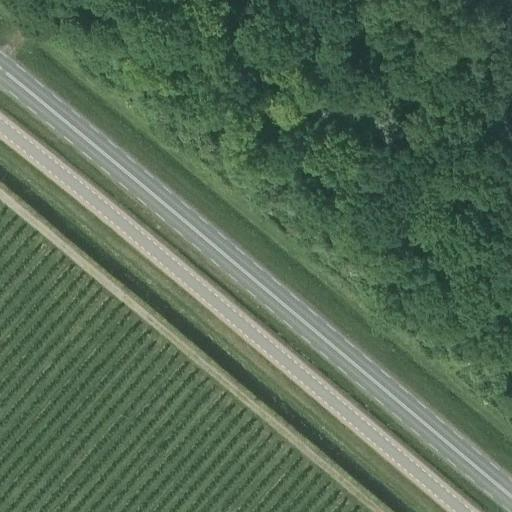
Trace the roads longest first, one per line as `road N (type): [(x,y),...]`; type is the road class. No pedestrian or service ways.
road 1 (primary): [(511,500),(0,70)]
road 2 (unclassified): [(462,511),(0,126)]
